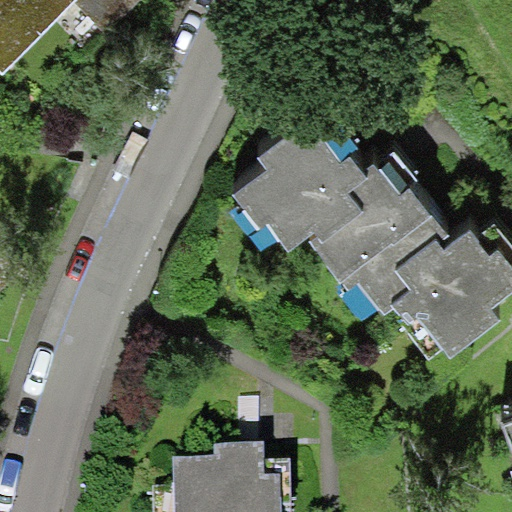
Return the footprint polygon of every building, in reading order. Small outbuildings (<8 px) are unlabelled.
[(0,0),(0,47),(2,50),(51,0),(83,0),(106,23),(128,0),(0,0)] [(309,222),(334,254),(423,184),(409,166),(399,174),(382,153),(373,141),(363,149),(350,132),(340,140),(308,100),(258,139),(266,150),(233,177),(260,210),(268,204),(288,230),(316,209),(320,214),(309,222)] [(423,184),(334,254),(348,271),(359,263),(384,297),(395,289),(408,305),(419,297),(450,339),(500,299),(491,288),(511,271),(511,245),(498,227),(489,233),(479,221),(469,208),(442,229),(438,224),(448,216),(423,184)] [(0,279),(22,257),(0,234),(0,279)] [(280,511),(280,493),(264,494),(263,461),(215,462),(215,473),(174,474),(175,511),(280,511)]
